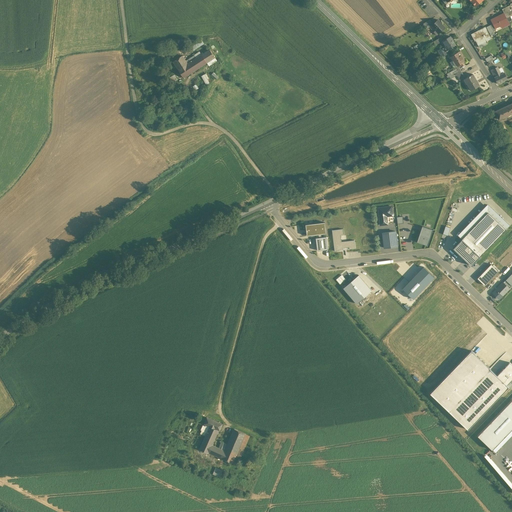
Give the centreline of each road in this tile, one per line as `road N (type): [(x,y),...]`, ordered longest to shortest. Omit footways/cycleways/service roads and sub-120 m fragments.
road 1 (unclassified): [(267,203),(316,262),(430,253),(511,327)]
road 2 (tertiary): [(267,203),(57,301),(0,337)]
